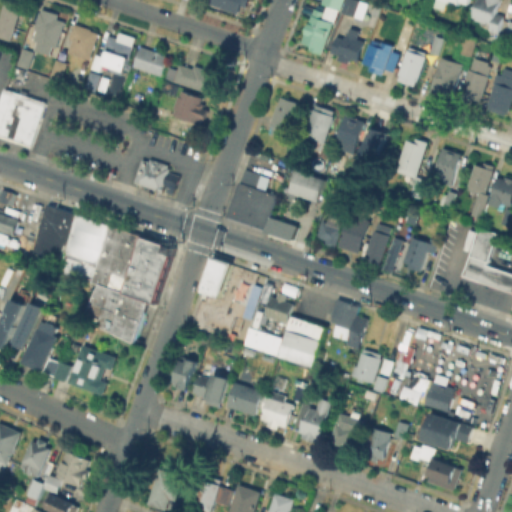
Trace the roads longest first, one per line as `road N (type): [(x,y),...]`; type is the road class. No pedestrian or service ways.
road 1 (residential): [(511,143),(114,0)]
road 2 (primary): [(511,335),(202,231)]
road 3 (residential): [(440,511),(140,410)]
road 4 (residential): [(103,511),(202,231)]
road 5 (residential): [(202,231),(280,0)]
road 6 (primary): [(202,231),(0,162)]
road 7 (residential): [(128,445),(0,385)]
